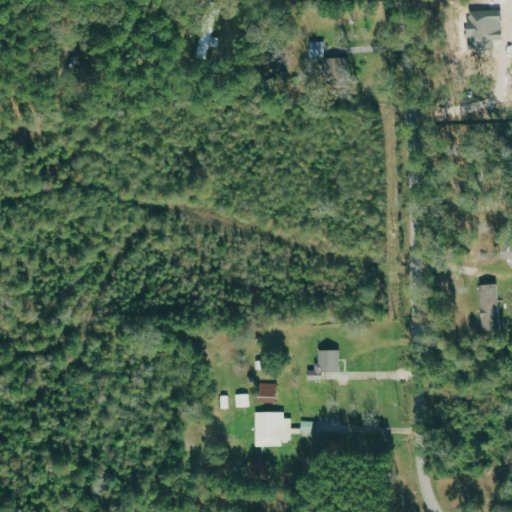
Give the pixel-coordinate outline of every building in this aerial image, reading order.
[(218,37),(220,29),(211,27),(203,58),(214,61),(217,47),(223,49),(226,39),(218,37)] [(326,58),(326,42),(310,42),(310,58),(324,58),(323,78),(348,79),(348,58),(326,58)] [(511,258),(511,244),(501,244),(501,259),(511,258)] [(500,330),(499,284),(481,284),(482,331),(500,330)] [(319,350),(340,350),(340,372),(323,372),(323,380),(309,380),(309,370),(316,370),(316,363),(319,363),(319,350)] [(260,403),(278,403),(278,384),(260,383),(260,403)] [(252,394),(238,394),(238,407),(252,407),(252,394)] [(257,412),(287,412),(286,418),(293,418),(294,428),(303,428),(303,421),(316,421),(316,433),(304,433),(304,434),(294,434),(294,440),(290,440),(290,443),(285,443),(285,440),(284,440),(284,447),(257,447),(257,412)]
